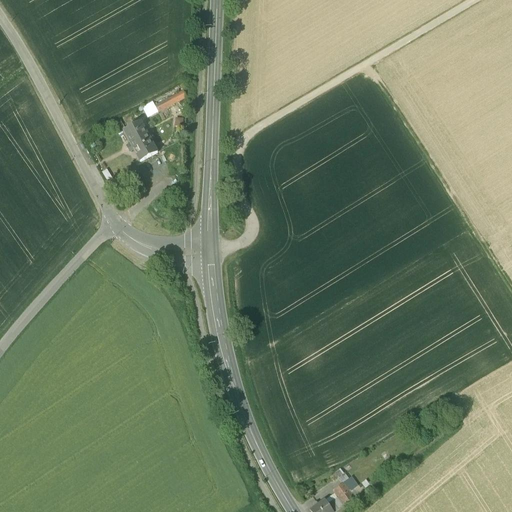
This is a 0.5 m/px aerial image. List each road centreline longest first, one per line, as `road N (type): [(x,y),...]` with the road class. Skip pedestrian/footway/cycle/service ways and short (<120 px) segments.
road 1 (track): [(209,251),(250,235),(236,189),(240,141),(474,0)]
road 2 (secondary): [(294,511),(264,463),(232,379),(209,251)]
road 3 (track): [(369,63),(511,286)]
road 4 (secondary): [(209,251),(217,0)]
road 5 (residential): [(0,17),(114,222)]
road 6 (residential): [(0,349),(114,222)]
